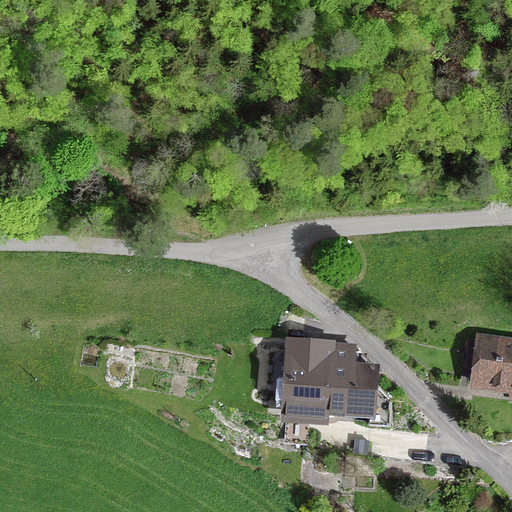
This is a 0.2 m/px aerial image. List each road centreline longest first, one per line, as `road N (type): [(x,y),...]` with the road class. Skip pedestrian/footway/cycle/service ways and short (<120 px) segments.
road 1 (residential): [(261,240),(282,277),(357,334),(511,482)]
road 2 (residential): [(261,240),(178,249),(0,242)]
road 3 (residential): [(511,216),(261,240)]
